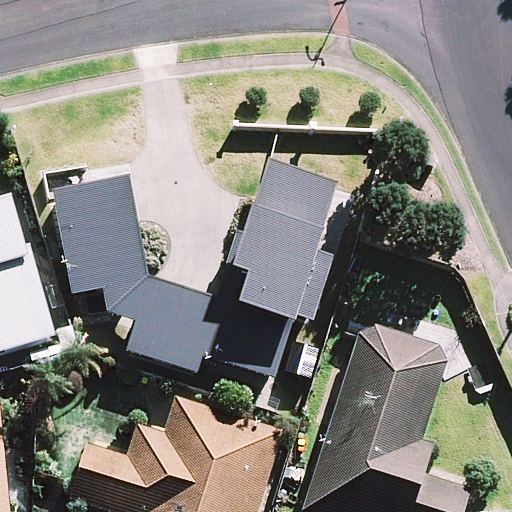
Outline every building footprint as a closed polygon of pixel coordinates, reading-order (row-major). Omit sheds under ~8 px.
[(270,387),(293,319),(309,325),(330,263),(313,257),(334,193),(266,170),(220,310),(144,285),(126,186),(52,200),(71,302),(101,297),(106,321),(135,331),(126,359),(196,382),(202,365),(270,387)] [(0,357),(53,342),(13,208),(0,212),(0,357)] [(459,511),(466,493),(423,480),(433,447),(419,443),(446,357),(361,330),(302,511),(459,511)] [(258,511),(281,440),(175,407),(163,443),(136,434),(126,464),(86,452),(69,505),(91,511),(258,511)] [(0,511),(8,511),(0,429),(0,511)]
